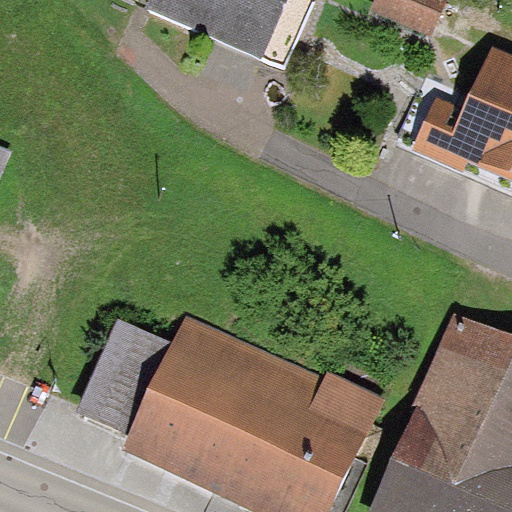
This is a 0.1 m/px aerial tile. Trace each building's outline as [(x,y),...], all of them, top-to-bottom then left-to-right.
[(284,71),(315,1),(312,0),(152,0),(147,13),(284,71)] [(431,36),(445,0),(375,0),(371,11),(431,36)] [(511,59),(493,51),(467,110),(439,98),(415,153),(464,175),(470,162),(511,180),(511,59)] [(0,185),(14,151),(0,145),(0,185)] [(129,440),(123,453),(249,511),(335,511),(388,402),(328,374),(325,380),(186,315),(172,343),(129,440)] [(511,511),(511,342),(456,318),(371,511),(511,511)] [(75,415),(129,440),(172,343),(119,321),(75,415)]
